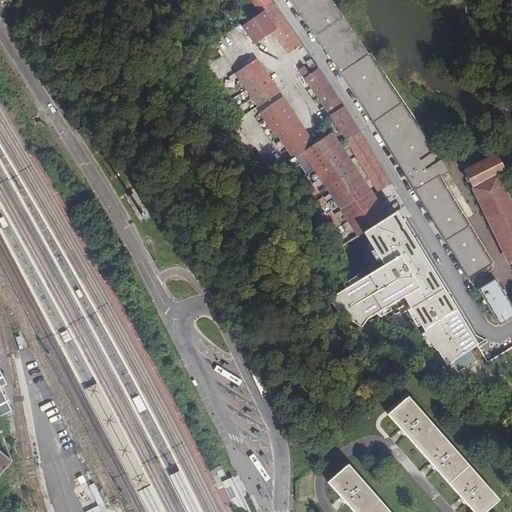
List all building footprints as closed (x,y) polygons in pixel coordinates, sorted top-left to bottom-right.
[(272,4),(268,0),(249,0),(259,13),(272,4)] [(385,143),(468,279),(492,265),(438,175),(447,170),(440,159),(441,158),(442,156),(442,155),(442,152),(440,149),(439,148),(438,148),(436,148),(434,148),(433,149),(329,0),(287,0),(361,105),(385,143)] [(248,21),(241,26),(254,45),(272,32),(287,54),(299,45),(295,38),(272,4),(259,13),(248,21)] [(267,76),(256,58),(235,72),(257,107),(275,95),(264,78),(267,76)] [(305,63),(311,71),(316,68),(310,60),(305,63)] [(310,76),(304,67),(299,70),(302,76),(305,79),(310,76)] [(310,76),(305,79),(330,118),(343,109),(317,71),(310,76)] [(267,76),(264,78),(275,95),(278,93),(277,92),(267,76)] [(259,112),(264,120),(287,106),(282,98),(259,112)] [(287,106),(264,120),(276,139),(273,141),(286,161),(313,144),(287,106)] [(343,109),(330,118),(332,121),(325,126),(338,145),(358,132),(347,114),(343,109)] [(385,218),(343,153),(350,149),(377,192),(390,183),(358,132),(338,145),(325,126),(324,128),(318,132),(317,132),(321,139),(313,144),(286,161),(304,189),(319,180),(338,211),(321,222),(338,248),(362,232),(385,218)] [(463,171),(508,264),(511,261),(511,210),(495,175),(505,170),(495,152),(493,153),(486,156),(485,157),(486,160),(463,171)] [(445,363),(476,342),(394,211),(385,218),(362,232),(383,265),(330,299),(339,311),(362,327),(366,321),(403,297),(445,363)] [(477,289),(500,326),(511,318),(511,307),(495,279),(477,289)] [(503,368),(509,364),(501,351),(494,355),(503,368)] [(219,358),(217,362),(226,368),(229,365),(219,358)] [(0,413),(1,415),(0,416),(12,411),(2,387),(7,384),(0,370),(0,360),(0,361),(0,360),(0,413)] [(163,511),(98,380),(85,385),(150,511),(163,511)] [(230,382),(228,385),(237,391),(239,388),(230,382)] [(391,414),(475,511),(488,511),(501,500),(410,397),(391,414)] [(244,407),(242,410),(251,417),(253,413),(244,407)] [(250,427),(247,430),(257,436),(259,433),(250,427)] [(259,449),(256,452),(262,461),(265,459),(259,449)] [(62,465),(67,477),(83,471),(77,459),(62,465)] [(328,483),(353,511),(390,511),(349,464),(328,483)] [(197,511),(177,471),(168,476),(186,511),(197,511)] [(244,511),(251,511),(233,474),(223,479),(235,503),(238,510),(243,508),(244,511)] [(258,484),(255,486),(260,496),(262,495),(264,494),(258,484)]
